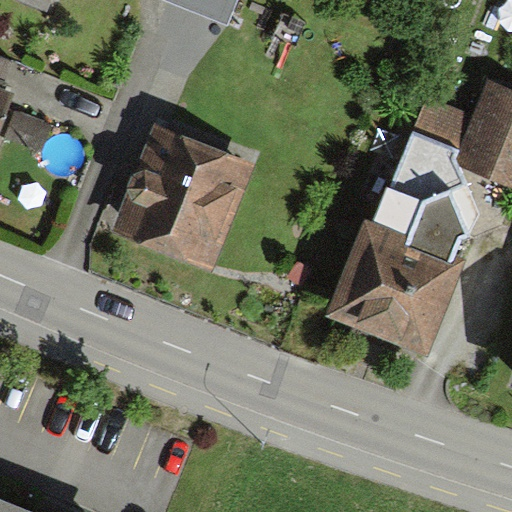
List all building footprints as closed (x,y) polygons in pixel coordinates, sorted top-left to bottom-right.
[(54,0),(26,0),(52,9),(54,0)] [(175,0),(229,21),(237,0),(175,0)] [(342,313),(422,346),(471,230),(450,191),(461,157),(511,178),(511,95),(491,87),(476,123),(429,104),(342,313)] [(0,130),(11,106),(0,100),(0,130)] [(110,223),(208,272),(256,178),(158,128),(110,223)] [(121,511),(0,458),(0,511),(121,511)]
